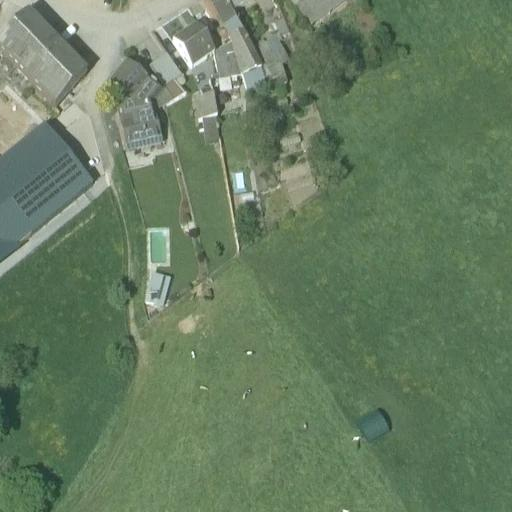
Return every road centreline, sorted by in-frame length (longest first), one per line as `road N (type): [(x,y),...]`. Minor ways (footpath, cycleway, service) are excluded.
road 1 (unknown): [(146,293),(134,103),(149,15)]
road 2 (residential): [(181,0),(113,32),(22,0)]
